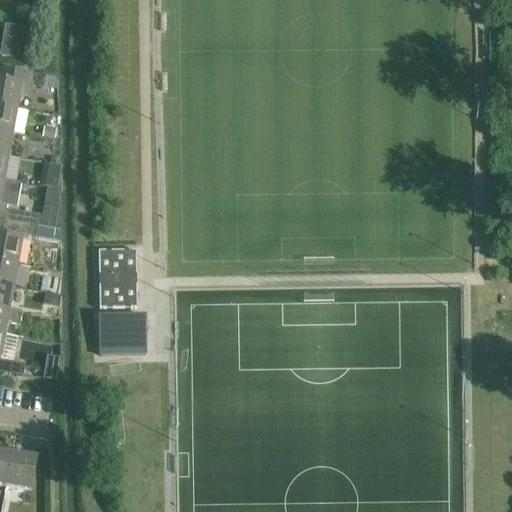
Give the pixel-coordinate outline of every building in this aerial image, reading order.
[(5,25),(0,53),(0,57),(18,61),(24,29),(5,25)] [(0,107),(17,111),(20,96),(26,98),(30,75),(0,69),(0,107)] [(45,79),(43,89),(57,92),(57,81),(45,79)] [(17,111),(0,107),(0,132),(13,135),(17,111)] [(44,128),(42,139),(55,141),(57,130),(44,128)] [(0,132),(0,156),(8,159),(13,135),(0,132)] [(0,156),(0,181),(4,182),(8,159),(0,156)] [(60,167),(60,159),(52,159),(52,167),(60,167)] [(49,177),(47,188),(58,190),(60,179),(49,177)] [(4,223),(36,228),(38,217),(6,211),(4,223)] [(46,239),(60,242),(62,242),(64,233),(36,228),(4,223),(2,234),(46,242),(46,239)] [(0,237),(0,262),(17,265),(21,241),(0,237)] [(135,252),(118,253),(98,253),(99,276),(102,276),(102,287),(99,287),(99,311),(136,310),(135,252)] [(0,286),(13,289),(17,265),(0,262),(0,286)] [(56,294),(59,276),(52,275),(48,293),(56,294)] [(0,311),(9,313),(9,312),(13,289),(0,286),(0,311)] [(0,336),(13,338),(4,336),(7,324),(19,327),(22,315),(9,312),(9,313),(0,311),(0,336)] [(146,317),(99,318),(99,358),(147,357),(146,317)] [(0,373),(11,376),(13,363),(8,362),(13,338),(0,336),(0,373)] [(0,453),(0,487),(5,489),(11,456),(0,453)] [(11,456),(5,489),(31,493),(37,460),(11,456)]
